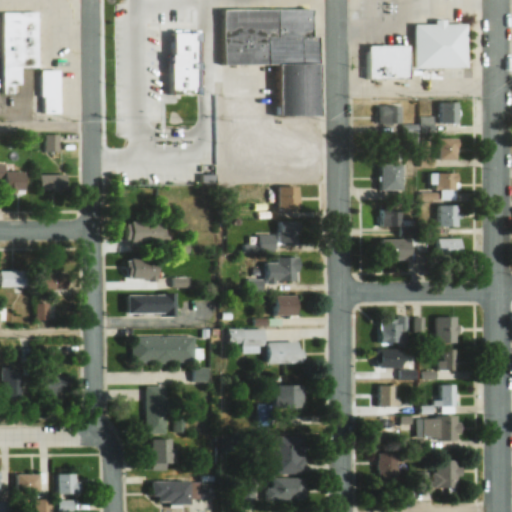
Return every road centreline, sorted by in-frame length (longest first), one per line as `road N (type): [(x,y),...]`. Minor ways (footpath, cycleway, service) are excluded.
road 1 (residential): [(341,511),(339,0)]
road 2 (residential): [(496,511),(497,0)]
road 3 (residential): [(95,436),(94,0)]
road 4 (residential): [(511,291),(343,291)]
